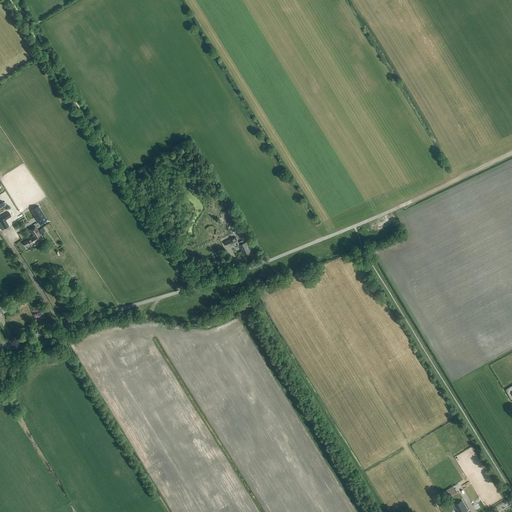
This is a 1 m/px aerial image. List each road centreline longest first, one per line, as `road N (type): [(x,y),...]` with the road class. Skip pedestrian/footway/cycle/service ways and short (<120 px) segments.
road 1 (unclassified): [(0,348),(227,277),(396,208)]
road 2 (track): [(396,208),(511,153)]
